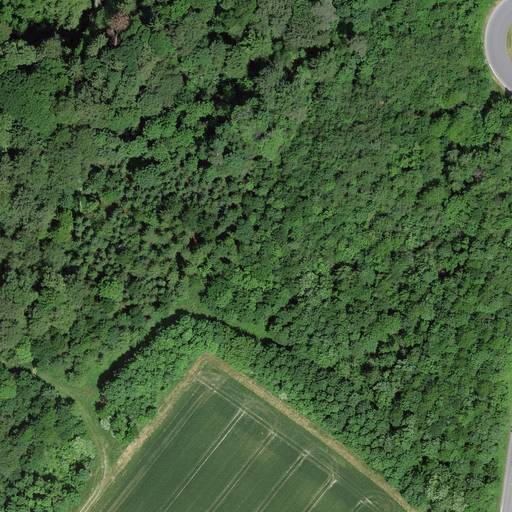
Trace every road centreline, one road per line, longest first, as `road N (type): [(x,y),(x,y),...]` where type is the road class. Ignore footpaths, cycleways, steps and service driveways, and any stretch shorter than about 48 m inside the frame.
road 1 (track): [(394,0),(343,56),(300,124),(247,246),(75,402)]
road 2 (track): [(503,69),(424,197),(274,323),(248,329),(185,306)]
road 3 (track): [(82,511),(103,466),(81,410),(55,386),(0,368)]
